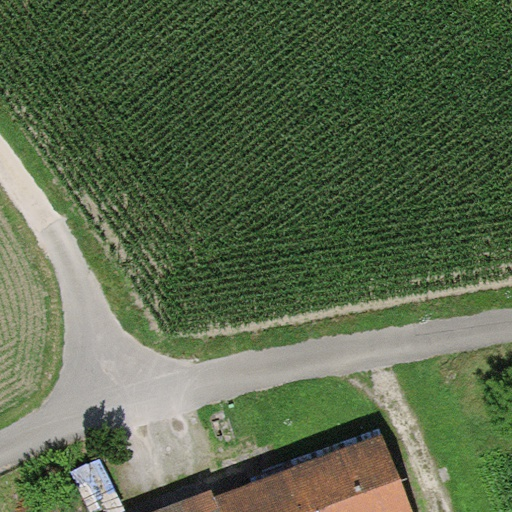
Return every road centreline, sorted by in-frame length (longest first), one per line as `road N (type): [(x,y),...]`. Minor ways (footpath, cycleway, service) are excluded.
road 1 (track): [(104,407),(372,348),(511,329)]
road 2 (track): [(104,407),(80,305),(0,179)]
road 3 (track): [(444,511),(372,348)]
